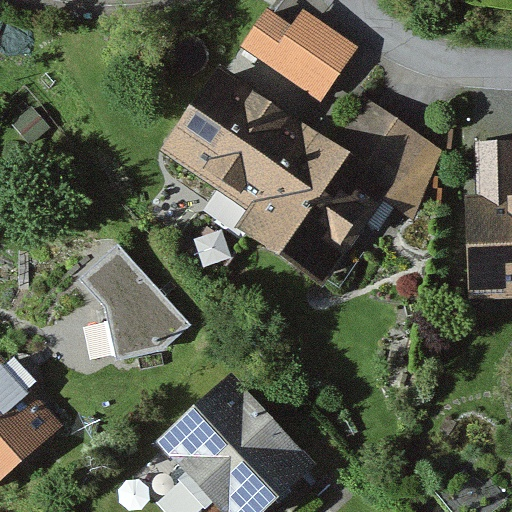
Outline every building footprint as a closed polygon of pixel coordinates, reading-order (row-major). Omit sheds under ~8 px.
[(262,0),(248,22),(334,77),(370,21),(336,0),(302,0),(301,0),(262,0)] [(194,113),(161,162),(244,217),(231,237),(324,298),(382,211),(411,231),(455,165),(361,103),(330,150),(255,100),(230,137),(194,113)] [(478,205),(458,206),(465,314),(511,311),(511,147),(475,149),(478,205)] [(192,333),(115,252),(80,286),(107,320),(113,368),(166,365),(192,333)] [(0,358),(0,494),(68,434),(0,358)] [(281,511),(320,479),(235,380),(151,452),(202,511),(281,511)]
